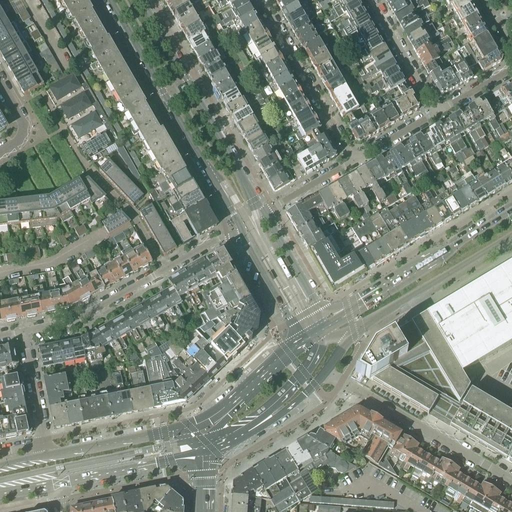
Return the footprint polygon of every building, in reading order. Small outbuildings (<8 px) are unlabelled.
[(46,0),(44,0),(41,2),(56,27),(60,25),(46,0)] [(71,0),(63,5),(72,21),(90,10),(84,0),(71,0)] [(170,12),(172,15),(190,5),(188,1),(188,0),(176,0),(167,6),(170,12)] [(204,0),(198,0),(204,9),(208,7),(206,2),(204,0)] [(227,0),(218,6),(220,9),(229,4),(231,8),(244,0),(227,0)] [(245,0),(244,0),(231,8),(232,11),(223,16),(226,20),(250,7),(245,0)] [(286,0),(277,6),(281,13),(302,0),(286,0)] [(302,0),(281,13),(286,21),(300,12),(298,9),(307,3),(305,0),(302,0)] [(336,0),(339,4),(345,0),(327,0),(326,1),(322,4),(318,5),(323,12),(328,9),(326,5),(327,5),(336,0)] [(341,7),(332,12),(330,13),(332,17),(334,16),(358,2),(356,0),(345,0),(339,4),(341,7)] [(390,0),(386,3),(390,10),(405,2),(403,0),(390,0)] [(390,10),(394,17),(418,3),(415,0),(407,5),(405,2),(390,10)] [(394,17),(398,25),(413,16),(411,13),(422,6),(424,10),(429,7),(428,6),(425,0),(423,0),(418,3),(394,17)] [(443,4),(445,8),(459,0),(444,0),(445,2),(443,4)] [(452,10),(455,15),(471,6),(467,0),(459,0),(445,8),(448,13),(452,10)] [(345,14),(347,18),(362,10),(358,2),(334,16),(332,17),(328,19),(328,18),(326,19),(329,24),(345,14)] [(174,19),(177,25),(197,13),(194,7),(192,8),(190,5),(172,15),(174,19)] [(451,19),(456,27),(476,15),(471,6),(455,15),(455,16),(452,17),(451,19)] [(219,26),(221,28),(232,22),(234,25),(234,26),(254,14),(250,7),(226,20),(222,22),(220,23),(219,25),(219,26)] [(286,21),(290,28),(316,13),(316,12),(316,13),(313,9),(302,15),(300,12),(286,21)] [(18,15),(20,19),(27,15),(25,10),(18,15)] [(74,21),(82,35),(100,25),(92,11),(90,10),(72,21),(74,21)] [(343,31),(366,17),(362,10),(347,18),(349,21),(340,27),(333,31),(335,35),(343,31)] [(180,30),(183,34),(201,24),(199,20),(201,20),(197,13),(177,25),(181,30),(180,30)] [(290,28),(294,36),(309,27),(312,25),(310,21),(315,18),(315,16),(317,15),(316,13),(290,28)] [(254,14),(234,26),(241,39),(246,37),(254,33),(251,28),(259,23),(254,14)] [(398,25),(403,32),(426,18),(427,18),(425,14),(415,20),(413,16),(398,25)] [(27,15),(20,19),(22,23),(30,19),(27,15)] [(463,29),(466,34),(481,25),(476,15),(456,27),(458,31),(463,29)] [(0,30),(9,26),(3,16),(0,17),(0,30)] [(347,38),(356,33),(370,24),(366,17),(343,31),(347,38)] [(426,18),(403,32),(407,39),(422,31),(420,27),(429,22),(426,18)] [(254,33),(246,37),(252,46),(267,37),(261,27),(259,23),(251,28),(254,33)] [(188,43),(188,44),(206,33),(208,32),(205,26),(203,27),(201,24),(183,34),(184,37),(185,37),(188,43)] [(339,42),(344,50),(375,32),(370,24),(356,33),(357,36),(344,44),(342,40),(339,42)] [(82,35),(91,51),(108,41),(107,41),(108,39),(100,25),(82,35)] [(294,36),(298,43),(324,28),(323,26),(322,26),(320,27),(320,25),(310,30),(309,27),(294,36)] [(468,40),(470,44),(487,34),(481,25),(466,34),(469,39),(468,40)] [(0,43),(14,36),(9,26),(0,30),(0,43)] [(216,27),(221,37),(225,35),(223,32),(221,28),(219,26),(217,27),(216,27)] [(57,30),(68,48),(75,60),(78,58),(61,27),(57,30)] [(298,43),(302,50),(317,41),(315,38),(326,32),(324,28),(298,43)] [(407,39),(411,47),(435,33),(433,29),(431,30),(426,33),(424,34),(422,31),(407,39)] [(411,47),(415,54),(430,46),(428,42),(438,36),(444,32),(442,29),(435,33),(411,47)] [(29,34),(31,39),(39,35),(36,30),(29,34)] [(223,32),(225,35),(230,44),(231,45),(235,43),(233,39),(230,34),(227,30),(226,30),(223,32)] [(375,32),(344,50),(346,53),(353,49),(362,44),(364,48),(379,39),(375,32)] [(188,44),(194,53),(210,44),(206,38),(208,36),(206,33),(188,44)] [(463,48),(468,57),(484,48),(492,43),(487,34),(470,44),(463,48)] [(39,35),(31,39),(34,43),(41,39),(39,35)] [(221,37),(226,46),(230,44),(225,35),(221,37)] [(0,52),(3,55),(20,45),(14,36),(0,43),(0,52)] [(267,37),(252,46),(245,50),(250,58),(252,57),(255,62),(267,55),(264,51),(272,47),(273,47),(267,37)] [(358,55),(360,60),(383,46),(379,39),(364,48),(366,51),(358,55)] [(415,54),(420,61),(451,43),(449,39),(432,49),(430,46),(415,54)] [(108,41),(91,51),(91,52),(90,52),(99,68),(117,58),(108,41)] [(310,63),(318,59),(315,55),(323,50),(322,48),(318,41),(317,41),(302,50),(308,60),(310,63)] [(424,69),(433,64),(439,60),(436,57),(445,52),(446,52),(453,48),(451,43),(420,61),(424,69)] [(474,67),(477,65),(498,53),(495,48),(492,43),(484,48),(468,57),(474,67)] [(194,53),(199,62),(215,53),(212,48),(210,44),(194,53)] [(5,62),(9,65),(26,55),(20,45),(3,55),(3,57),(2,58),(4,62),(5,62)] [(310,63),(316,74),(331,64),(326,54),(328,53),(330,56),(336,53),(331,45),(323,50),(315,55),(318,59),(310,63)] [(371,58),(373,62),(387,54),(383,46),(360,60),(362,63),(371,58)] [(267,55),(255,62),(256,65),(257,64),(259,68),(261,72),(281,60),(275,50),(274,50),(272,47),(264,51),(267,55)] [(41,60),(43,59),(50,54),(48,50),(39,55),(41,60)] [(215,53),(199,62),(204,72),(220,62),(217,57),(221,55),(219,50),(215,53)] [(236,55),(241,63),(246,60),(241,52),(236,55)] [(230,56),(233,62),(238,60),(235,53),(230,56)] [(500,63),(501,59),(498,53),(477,65),(482,73),(500,63)] [(50,54),(43,59),(45,63),(53,59),(50,54)] [(366,71),(368,74),(391,61),(387,54),(373,62),(375,66),(366,71)] [(11,72),(14,75),(31,65),(26,55),(9,65),(9,67),(8,68),(10,72),(11,72)] [(99,68),(108,83),(126,73),(117,58),(99,68)] [(75,62),(109,119),(112,117),(80,59),(75,62)] [(463,64),(461,62),(460,59),(449,65),(452,70),(456,77),(452,79),(457,88),(458,87),(457,87),(461,85),(462,85),(471,79),(468,74),(467,71),(463,64)] [(246,60),(241,63),(244,68),(249,65),(246,60)] [(281,60),(261,72),(260,73),(267,85),(268,85),(280,79),(277,74),(286,69),(281,60)] [(439,60),(433,64),(437,70),(442,67),(439,60)] [(379,73),(381,77),(396,68),(391,61),(368,74),(364,76),(360,79),(362,83),(379,73)] [(204,72),(210,81),(229,70),(227,66),(224,68),(220,62),(204,72)] [(246,72),(244,68),(241,63),(237,65),(242,74),(246,72)] [(323,86),(324,87),(331,83),(329,79),(339,73),(336,69),(335,70),(331,64),(316,74),(321,83),(323,86)] [(433,64),(424,69),(439,95),(442,96),(447,93),(438,78),(441,76),(437,70),(433,64)] [(16,82),(18,86),(37,75),(31,65),(14,75),(14,77),(13,78),(16,82)] [(355,70),(352,65),(344,70),(346,74),(355,70)] [(367,92),(369,94),(400,76),(396,68),(381,77),(383,80),(373,86),(374,87),(367,91),(367,92)] [(280,79),(268,85),(274,95),(275,94),(294,84),(288,73),(286,70),(286,69),(277,74),(280,79)] [(215,89),(215,90),(231,81),(228,75),(231,74),(229,70),(210,81),(211,84),(212,84),(212,85),(211,86),(213,90),(215,89)] [(452,70),(441,76),(438,78),(447,93),(457,88),(452,79),(456,77),(452,70)] [(476,70),(468,74),(471,79),(478,75),(476,70)] [(55,73),(60,81),(64,78),(60,71),(55,73)] [(108,83),(117,98),(135,88),(126,73),(108,83)] [(329,97),(345,88),(349,85),(339,73),(329,79),(331,83),(324,87),(329,97)] [(37,75),(18,86),(21,90),(20,90),(23,94),(24,96),(43,85),(37,75)] [(50,89),(57,101),(79,88),(72,76),(50,89)] [(392,90),(397,88),(404,83),(400,76),(369,94),(370,96),(377,92),(377,94),(388,88),(390,92),(392,90)] [(218,96),(220,100),(236,91),(231,81),(215,90),(215,91),(214,91),(217,96),(218,95),(218,96)] [(397,88),(403,98),(412,114),(417,110),(418,110),(418,107),(404,83),(397,88)] [(498,97),(500,102),(503,100),(511,95),(511,83),(492,95),(495,99),(498,97)] [(294,84),(275,94),(277,97),(274,99),(277,105),(284,102),(299,93),(294,84)] [(117,98),(125,113),(143,103),(135,88),(117,98)] [(336,109),(337,110),(345,106),(342,102),(350,97),(352,95),(349,90),(347,91),(345,88),(329,97),(334,106),(335,106),(337,109),(336,109)] [(260,90),(257,92),(262,101),(263,101),(266,99),(260,90)] [(222,103),(226,109),(241,100),(236,91),(220,100),(222,103)] [(257,92),(252,95),(254,99),(248,102),(251,107),(253,106),(257,103),(258,103),(262,101),(257,92)] [(284,102),(285,105),(279,109),(280,112),(271,117),(273,119),(275,118),(289,111),(304,102),(299,93),(284,102)] [(345,106),(337,110),(343,120),(350,115),(356,112),(360,109),(363,107),(364,107),(356,93),(352,95),(350,97),(342,102),(345,106)] [(83,95),(61,108),(68,120),(90,107),(83,95)] [(511,95),(503,100),(500,102),(503,107),(501,108),(496,111),(498,114),(503,112),(511,106),(511,95)] [(229,115),(231,119),(251,107),(248,102),(245,97),(241,100),(226,109),(225,110),(227,115),(229,114),(229,115)] [(403,98),(393,104),(397,112),(394,114),(398,122),(398,121),(402,119),(412,114),(403,98)] [(264,104),(264,105),(268,111),(272,108),(266,99),(263,101),(264,104)] [(476,104),(472,106),(482,124),(487,121),(493,132),(495,131),(499,139),(503,136),(499,129),(498,127),(495,122),(493,118),(485,104),(483,101),(476,104)] [(289,111),(275,118),(278,122),(285,118),(288,123),(291,121),(292,122),(294,121),(294,120),(310,111),(304,102),(289,111)] [(127,114),(135,127),(153,117),(150,111),(145,103),(143,103),(125,113),(126,115),(127,114)] [(387,107),(379,112),(388,127),(398,122),(394,114),(397,112),(393,104),(391,105),(389,103),(386,105),(387,107)] [(231,119),(236,128),(259,115),(253,106),(251,107),(231,119)] [(472,106),(463,112),(482,145),(484,149),(488,147),(483,139),(485,138),(478,126),(482,124),(472,106)] [(511,106),(503,112),(508,121),(511,118),(511,106)] [(101,126),(102,125),(107,122),(99,109),(96,111),(99,114),(95,116),(101,126)] [(293,133),(298,130),(299,129),(315,120),(310,111),(294,120),(294,121),(292,122),(291,121),(288,123),(293,133)] [(379,112),(365,120),(370,128),(374,125),(378,133),(388,127),(379,112)] [(463,112),(453,118),(463,135),(467,132),(479,153),(484,149),(482,145),(463,112)] [(94,114),(72,127),(79,140),(101,127),(94,114)] [(236,128),(242,137),(258,127),(264,124),(259,115),(236,128)] [(350,115),(343,120),(347,127),(356,143),(359,144),(365,141),(356,125),(350,115)] [(135,127),(144,142),(162,132),(153,117),(135,127)] [(453,118),(443,123),(460,152),(465,161),(472,157),(474,156),(470,149),(467,151),(465,149),(458,137),(463,135),(453,118)] [(299,129),(298,130),(299,134),(295,136),(298,142),(300,141),(303,139),(311,135),(315,132),(320,129),(315,120),(299,129)] [(365,120),(356,125),(365,141),(375,135),(378,133),(374,125),(370,128),(365,120)] [(111,124),(126,149),(130,147),(115,122),(111,124)] [(433,129),(443,146),(448,144),(460,164),(465,161),(460,152),(443,123),(433,129)] [(499,129),(503,136),(507,134),(501,125),(498,127),(499,129)] [(242,137),(247,146),(263,137),(258,127),(242,137)] [(433,129),(424,135),(435,155),(445,149),(443,146),(433,129)] [(144,142),(153,159),(171,148),(162,132),(144,142)] [(315,132),(311,135),(315,142),(318,148),(319,147),(328,162),(334,158),(335,155),(324,136),(319,139),(315,132)] [(112,146),(105,134),(83,147),(90,159),(112,146)] [(424,135),(413,141),(423,158),(428,155),(435,167),(437,171),(443,168),(440,164),(424,135)] [(507,142),(503,136),(498,140),(502,145),(507,142)] [(247,146),(253,156),(268,147),(269,147),(263,137),(247,146)] [(413,141),(404,146),(420,175),(426,172),(419,160),(423,158),(413,141)] [(307,154),(305,155),(309,163),(314,160),(318,167),(319,167),(328,162),(319,147),(318,148),(315,142),(307,146),(309,149),(311,153),(308,155),(307,155),(307,154)] [(404,146),(394,152),(404,169),(408,167),(415,178),(420,175),(404,146)] [(253,156),(258,166),(274,156),(268,147),(253,156)] [(153,159),(161,173),(179,163),(171,148),(153,159)] [(300,151),(293,155),(297,163),(299,166),(304,176),(315,169),(318,167),(314,160),(309,163),(305,155),(307,154),(307,155),(308,155),(304,148),(301,150),(300,151)] [(129,155),(143,180),(147,177),(133,152),(129,155)] [(394,152),(384,157),(402,189),(406,196),(412,193),(399,172),(404,169),(394,152)] [(258,166),(264,175),(279,166),(274,156),(258,166)] [(384,157),(374,163),(385,181),(389,178),(391,181),(395,190),(396,190),(397,192),(402,189),(384,157)] [(465,161),(463,162),(466,167),(475,161),(472,157),(465,161)] [(98,171),(104,177),(114,168),(108,161),(98,171)] [(154,181),(158,188),(185,173),(179,163),(161,173),(159,174),(162,178),(160,179),(159,179),(154,181)] [(374,163),(365,168),(379,193),(380,193),(384,200),(393,195),(385,181),(374,163)] [(264,175),(269,184),(284,174),(279,166),(264,175)] [(304,176),(299,166),(293,169),(292,170),(287,172),(293,182),(304,176)] [(495,172),(504,188),(511,182),(511,180),(509,175),(504,167),(495,172)] [(104,177),(111,184),(121,175),(114,168),(104,177)] [(365,168),(355,174),(365,191),(371,188),(372,190),(371,190),(379,204),(385,201),(384,200),(380,193),(379,193),(365,168)] [(486,178),(495,193),(504,188),(495,172),(493,169),(489,171),(491,174),(486,178)] [(284,174),(269,184),(274,193),(293,182),(287,172),(284,174)] [(426,172),(420,175),(426,184),(431,181),(426,172)] [(154,204),(172,194),(191,183),(185,173),(158,188),(149,194),(154,204)] [(473,179),(475,182),(485,199),(495,193),(486,178),(483,173),(473,179)] [(368,219),(369,219),(371,218),(368,213),(370,212),(367,207),(367,206),(362,197),(361,196),(359,194),(365,191),(355,174),(346,180),(368,219)] [(111,184),(118,191),(128,182),(121,175),(111,184)] [(87,180),(79,185),(89,202),(91,206),(92,205),(91,204),(95,202),(95,203),(105,198),(87,180)] [(346,180),(336,185),(348,205),(352,202),(358,212),(364,221),(368,219),(346,180)] [(461,180),(453,185),(454,187),(453,188),(467,210),(476,205),(466,187),(463,182),(462,182),(461,180)] [(414,186),(416,189),(425,184),(423,181),(414,186)] [(118,191),(125,199),(135,189),(128,182),(118,191)] [(466,187),(476,205),(485,199),(475,182),(466,187)] [(166,202),(170,209),(197,194),(191,183),(172,194),(174,198),(171,200),(171,199),(166,202)] [(73,187),(70,190),(79,207),(89,202),(79,185),(77,185),(77,184),(72,186),(73,187)] [(336,185),(327,191),(343,220),(349,217),(343,208),(341,207),(340,205),(344,203),(346,206),(348,205),(336,185)] [(445,193),(459,215),(467,210),(453,188),(445,193)] [(63,193),(60,196),(70,213),(79,207),(70,190),(68,190),(67,189),(63,192),(63,193)] [(135,189),(125,199),(133,207),(143,197),(135,189)] [(327,191),(317,196),(327,213),(332,210),(333,212),(333,213),(339,223),(343,220),(327,191)] [(438,200),(450,221),(459,215),(445,193),(437,198),(438,200)] [(164,212),(170,223),(203,204),(197,194),(170,209),(168,210),(164,212)] [(424,196),(427,201),(441,226),(450,221),(438,200),(433,203),(428,194),(424,196)] [(53,198),(50,202),(59,219),(62,224),(73,218),(70,213),(60,196),(58,196),(57,195),(53,197),(53,198)] [(286,214),(297,233),(318,220),(328,215),(327,213),(317,196),(286,214)] [(393,196),(385,200),(389,207),(397,202),(393,196)] [(414,197),(405,203),(425,236),(433,231),(420,208),(414,197)] [(43,201),(39,203),(42,228),(56,227),(56,221),(59,219),(50,202),(48,201),(48,200),(43,200),(43,201)] [(32,203),(27,204),(30,224),(30,230),(42,228),(39,203),(37,202),(37,201),(32,202),(32,203)] [(420,208),(433,231),(441,226),(427,201),(425,203),(426,204),(420,208)] [(21,204),(16,206),(18,225),(30,224),(27,204),(26,204),(25,202),(20,203),(21,204)] [(405,203),(397,208),(417,241),(419,240),(425,236),(405,203)] [(9,205),(5,207),(7,226),(18,225),(16,206),(14,205),(14,204),(9,204),(9,205)] [(203,204),(170,223),(183,246),(189,242),(191,241),(184,227),(194,221),(196,226),(192,228),(198,237),(216,227),(207,211),(208,210),(205,204),(203,205),(203,204)] [(139,213),(143,221),(155,214),(151,206),(139,213)] [(397,208),(388,213),(408,246),(417,241),(397,208)] [(385,213),(379,217),(398,248),(400,252),(400,251),(408,246),(388,213),(386,209),(384,210),(385,213)] [(143,221),(148,229),(160,222),(155,214),(143,221)] [(369,219),(368,220),(386,248),(391,257),(392,257),(400,252),(398,248),(379,217),(377,214),(371,218),(369,219)] [(121,215),(102,225),(108,235),(129,223),(121,215)] [(94,220),(98,227),(102,225),(98,217),(94,220)] [(297,233),(302,242),(324,230),(318,220),(297,233)] [(368,220),(351,230),(361,246),(374,267),(391,257),(386,248),(368,220)] [(148,229),(153,238),(165,231),(160,222),(148,229)] [(83,226),(79,229),(83,236),(87,234),(83,226)] [(83,236),(79,229),(78,227),(73,230),(79,238),(83,236)] [(324,230),(302,242),(307,251),(312,259),(317,267),(322,276),(327,285),(329,289),(329,290),(331,293),(332,293),(340,288),(357,278),(352,270),(347,261),(344,257),(341,251),(344,249),(336,235),(332,236),(327,228),(324,230)] [(153,238),(158,246),(170,239),(165,231),(153,238)] [(122,234),(112,240),(115,245),(125,239),(124,238),(122,234)] [(57,239),(62,248),(67,245),(62,236),(57,239)] [(170,239),(158,246),(164,256),(176,249),(170,239)] [(129,248),(132,253),(141,268),(142,268),(148,265),(147,265),(150,263),(151,264),(152,263),(142,247),(139,249),(136,244),(129,248)] [(104,245),(94,250),(97,255),(106,250),(104,245)] [(361,246),(353,252),(365,273),(374,267),(361,246)] [(97,255),(94,250),(84,256),(86,260),(87,261),(97,256),(97,255)] [(214,255),(205,261),(215,278),(218,277),(221,282),(235,275),(222,253),(221,252),(220,252),(218,252),(215,254),(214,255)] [(353,252),(344,257),(347,261),(352,270),(357,278),(365,273),(353,252)] [(132,253),(123,258),(132,273),(133,273),(134,274),(137,271),(137,270),(141,268),(132,253)] [(123,258),(114,263),(123,279),(124,278),(124,279),(128,277),(128,276),(132,273),(123,258)] [(206,284),(209,289),(213,287),(210,282),(213,280),(215,278),(205,261),(195,266),(206,284)] [(114,263),(104,269),(113,284),(114,283),(115,284),(119,282),(118,281),(123,279),(114,263)] [(511,263),(442,305),(426,315),(373,347),(357,373),(428,415),(511,464),(511,415),(471,391),(468,396),(465,394),(469,388),(461,374),(478,364),(511,343),(511,263)] [(195,266),(186,271),(196,289),(198,288),(206,284),(195,266)] [(86,268),(81,271),(94,295),(99,292),(100,292),(104,290),(104,289),(95,275),(91,277),(86,268)] [(95,275),(104,289),(105,289),(105,290),(109,287),(113,284),(104,269),(95,274),(95,275)] [(80,283),(77,285),(86,301),(89,299),(89,298),(94,295),(81,271),(76,275),(80,283)] [(186,271),(177,277),(194,307),(199,305),(194,296),(200,292),(198,288),(196,289),(186,271)] [(201,295),(208,311),(212,308),(211,305),(213,305),(242,288),(235,275),(221,282),(219,283),(213,287),(209,289),(209,290),(201,295)] [(177,277),(168,282),(178,300),(182,297),(190,310),(194,307),(177,277)] [(49,286),(47,290),(52,313),(55,313),(56,311),(62,310),(62,309),(59,293),(57,283),(56,284),(55,279),(50,280),(51,286),(49,286)] [(62,282),(65,288),(66,288),(75,305),(81,302),(83,303),(86,301),(77,285),(72,288),(67,279),(62,282)] [(171,289),(162,294),(177,320),(182,317),(177,307),(181,304),(180,304),(178,300),(168,282),(167,282),(171,289)] [(42,287),(36,288),(41,314),(47,313),(49,314),(52,313),(47,290),(42,291),(42,287)] [(32,298),(27,299),(31,318),(35,317),(36,315),(41,314),(36,288),(30,289),(31,293),(32,298)] [(64,292),(59,293),(62,309),(63,310),(63,311),(64,311),(65,311),(66,311),(75,305),(66,288),(65,288),(63,289),(64,292)] [(231,310),(231,311),(250,301),(242,288),(213,305),(211,305),(212,308),(208,311),(207,312),(204,313),(199,316),(204,326),(214,319),(213,315),(226,308),(228,310),(231,310)] [(21,291),(15,292),(21,318),(27,317),(28,318),(31,318),(27,299),(26,294),(26,292),(21,293),(21,291)] [(11,303),(7,304),(11,322),(14,321),(15,320),(21,318),(15,292),(9,293),(11,303)] [(162,294),(153,299),(162,315),(167,312),(172,323),(177,320),(162,294)] [(1,295),(0,295),(0,322),(6,322),(7,322),(11,322),(7,304),(3,305),(1,295)] [(153,299),(144,305),(159,330),(164,327),(158,317),(162,315),(153,299)] [(231,311),(226,314),(227,316),(233,318),(234,317),(257,330),(258,329),(259,318),(259,317),(255,309),(254,308),(250,301),(231,311)] [(144,305),(135,310),(143,326),(148,323),(154,333),(159,330),(144,305)] [(135,310),(125,315),(140,341),(145,338),(139,328),(143,326),(135,310)] [(226,314),(217,319),(221,323),(222,324),(225,327),(244,348),(245,347),(251,341),(250,339),(249,338),(257,330),(234,317),(233,318),(227,316),(226,314)] [(125,315),(116,321),(125,336),(129,334),(135,344),(140,341),(125,315)] [(195,331),(202,338),(203,340),(218,323),(214,319),(204,326),(195,331)] [(116,321),(107,326),(121,352),(126,349),(120,339),(125,336),(116,321)] [(114,355),(114,356),(116,360),(119,358),(123,356),(121,352),(107,326),(97,331),(106,347),(110,345),(114,351),(116,354),(114,355)] [(221,326),(203,343),(207,347),(223,364),(228,359),(229,361),(233,357),(232,356),(241,348),(222,327),(221,326)] [(93,336),(91,337),(98,370),(102,369),(101,362),(102,362),(101,357),(105,355),(102,349),(106,347),(97,331),(96,332),(95,331),(92,333),(93,336)] [(81,339),(85,358),(89,357),(90,364),(92,363),(93,371),(98,370),(91,337),(81,339)] [(166,344),(170,349),(177,343),(177,342),(178,341),(176,338),(166,344)] [(203,340),(202,338),(197,343),(193,346),(198,351),(202,356),(217,372),(226,364),(210,347),(203,340)] [(85,359),(85,358),(81,339),(80,339),(80,341),(70,343),(74,362),(85,359)] [(64,364),(74,362),(70,343),(60,345),(64,364)] [(170,349),(169,349),(170,351),(175,358),(183,351),(177,343),(170,349)] [(160,357),(161,357),(164,355),(169,349),(170,349),(166,344),(157,349),(162,356),(160,357)] [(53,366),(64,364),(60,345),(49,347),(53,366)] [(13,346),(2,348),(6,367),(17,365),(13,346)] [(42,368),(53,366),(49,347),(38,349),(42,368)] [(162,356),(157,349),(156,347),(146,353),(149,359),(157,358),(160,357),(161,357),(162,356)] [(198,357),(193,362),(210,380),(217,372),(202,356),(199,359),(198,357)] [(160,357),(157,358),(166,407),(182,403),(181,397),(177,398),(176,393),(174,393),(172,386),(171,383),(165,370),(163,365),(164,364),(161,357),(160,357)] [(144,360),(150,389),(154,409),(155,409),(157,410),(160,409),(160,408),(166,407),(157,358),(151,359),(149,359),(144,360)] [(190,358),(182,366),(201,388),(210,380),(193,362),(190,358)] [(181,373),(176,377),(193,395),(201,388),(182,366),(177,360),(172,364),(177,370),(178,369),(181,373)] [(132,393),(128,393),(132,415),(138,414),(138,412),(143,411),(135,370),(134,368),(128,369),(132,393)] [(170,368),(165,370),(171,383),(172,382),(174,379),(170,368)] [(139,369),(135,370),(143,411),(148,410),(149,411),(152,411),(153,409),(154,409),(150,389),(146,390),(142,373),(140,373),(139,369)] [(114,379),(116,391),(121,416),(126,415),(128,416),(132,415),(128,393),(124,394),(119,373),(112,375),(113,379),(114,379)] [(46,387),(47,391),(67,387),(65,376),(44,380),(45,381),(44,383),(44,386),(46,387)] [(0,393),(22,390),(19,377),(15,378),(0,381),(0,393)] [(174,385),(172,386),(174,393),(176,393),(177,398),(181,397),(182,403),(183,403),(184,403),(185,403),(193,395),(176,377),(174,379),(172,382),(174,385)] [(49,401),(50,410),(60,407),(60,405),(59,402),(63,401),(62,395),(70,393),(69,387),(67,387),(47,391),(48,396),(47,397),(47,400),(49,401)] [(0,395),(1,399),(0,398),(0,405),(5,404),(24,400),(22,390),(0,393),(0,395)] [(121,416),(116,391),(92,396),(93,401),(97,421),(105,419),(106,420),(109,419),(110,418),(111,418),(112,419),(116,418),(116,417),(121,416)] [(78,399),(78,404),(83,425),(88,424),(89,422),(97,421),(93,401),(85,402),(84,398),(78,399)] [(24,400),(5,404),(6,410),(8,410),(9,415),(26,411),(24,400)] [(64,404),(65,406),(69,427),(77,425),(78,426),(83,425),(78,404),(67,406),(66,404),(64,404)] [(60,407),(50,410),(54,429),(56,429),(57,430),(60,430),(61,428),(69,427),(65,406),(61,407),(61,405),(60,405),(60,407)] [(319,432),(337,443),(339,444),(343,447),(350,443),(359,437),(360,439),(366,443),(365,445),(363,447),(364,447),(359,456),(378,466),(379,463),(388,449),(391,451),(401,435),(401,434),(358,409),(319,432)] [(6,416),(7,421),(11,438),(30,434),(31,433),(26,411),(9,415),(10,416),(6,416)] [(0,421),(0,439),(5,438),(6,439),(11,438),(7,421),(3,422),(2,421),(0,421)] [(307,440),(331,453),(337,443),(319,432),(318,432),(316,434),(315,434),(315,435),(315,438),(315,439),(314,438),(313,438),(312,438),(311,438),(310,437),(310,438),(309,440),(307,439),(307,440)] [(389,455),(388,457),(392,459),(393,457),(398,460),(409,441),(400,436),(401,435),(391,451),(389,455)] [(307,439),(295,446),(301,456),(305,453),(315,471),(316,472),(326,466),(328,469),(334,470),(338,474),(342,474),(343,476),(355,469),(351,466),(334,456),(331,453),(307,440),(307,439)] [(409,441),(398,460),(403,463),(399,469),(402,471),(416,449),(417,446),(409,441)] [(285,452),(310,496),(318,491),(309,475),(315,471),(305,453),(301,456),(295,446),(285,452)] [(416,449),(402,471),(410,476),(423,454),(416,449)] [(285,452),(273,460),(298,503),(310,496),(285,452)] [(431,459),(423,454),(410,476),(419,480),(420,479),(431,459)] [(352,463),(353,463),(351,466),(356,469),(357,466),(361,461),(356,458),(352,463)] [(431,459),(420,479),(423,481),(422,483),(427,485),(428,484),(439,463),(431,459)] [(275,511),(283,511),(298,503),(273,460),(272,460),(252,472),(270,502),(275,511)] [(378,466),(381,469),(396,477),(395,477),(386,460),(383,465),(379,463),(378,466)] [(439,463),(428,484),(431,486),(433,482),(438,485),(439,485),(450,465),(441,460),(439,463)] [(444,494),(457,474),(459,470),(450,465),(439,485),(447,490),(444,494)] [(232,484),(231,499),(260,501),(270,502),(252,472),(232,484)] [(457,474),(444,494),(452,499),(453,499),(465,478),(457,474)] [(465,478),(453,499),(457,501),(456,503),(460,505),(461,503),(473,483),(465,478)] [(469,508),(480,488),(473,483),(461,503),(469,508)] [(480,488),(469,508),(475,511),(477,511),(482,504),(491,489),(482,484),(480,488)] [(152,511),(153,511),(155,511),(170,493),(166,489),(165,488),(138,494),(142,511),(147,511),(150,509),(152,511)] [(482,504),(477,511),(489,511),(498,498),(500,494),(491,489),(482,504)] [(156,511),(182,511),(183,504),(183,503),(182,503),(170,493),(155,511),(156,511)] [(142,511),(138,494),(121,497),(124,511),(142,511)] [(124,511),(121,497),(111,500),(113,511),(124,511)] [(499,511),(505,502),(498,498),(489,511),(499,511)] [(259,511),(260,501),(231,499),(230,509),(230,511),(259,511)] [(330,499),(329,505),(393,510),(393,504),(330,499)] [(102,511),(113,511),(111,500),(107,500),(106,502),(100,503),(102,511)] [(510,511),(511,509),(511,506),(505,502),(499,511),(510,511)] [(91,511),(102,511),(100,503),(96,504),(94,503),(89,504),(91,511)]
